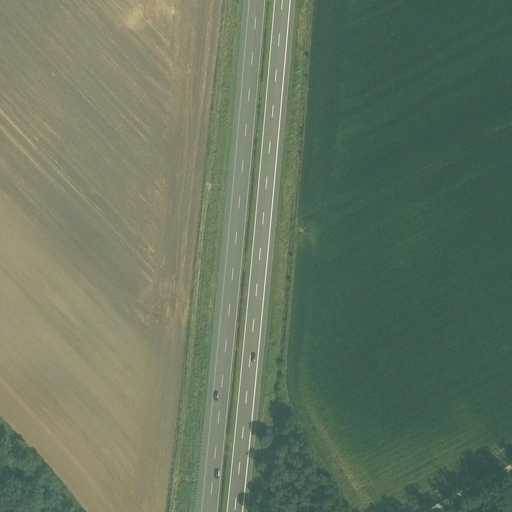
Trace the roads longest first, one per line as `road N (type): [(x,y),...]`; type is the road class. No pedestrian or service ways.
road 1 (motorway): [(252,0),(205,511)]
road 2 (motorway): [(239,511),(286,0)]
